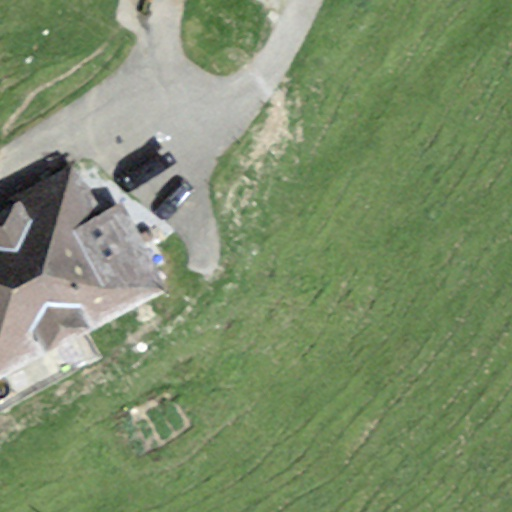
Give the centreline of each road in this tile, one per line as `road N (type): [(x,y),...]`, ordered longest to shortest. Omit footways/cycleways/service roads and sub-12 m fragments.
road 1 (unclassified): [(292,0),(251,75),(221,91),(117,94)]
road 2 (track): [(0,167),(117,94)]
